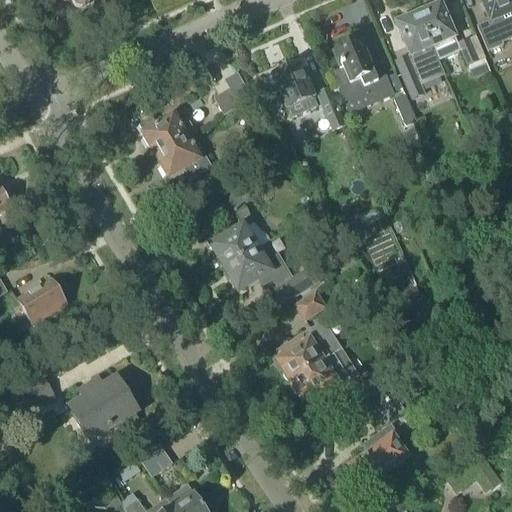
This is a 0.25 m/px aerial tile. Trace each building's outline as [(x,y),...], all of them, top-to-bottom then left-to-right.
[(54,0),(58,5),(63,4),(64,6),(68,3),(70,2),(72,6),(74,9),(81,11),(88,7),(89,2),(89,0),(54,0)] [(476,31),(486,55),(501,49),(500,46),(511,41),(511,12),(506,0),(478,0),(489,25),(476,31)] [(425,15),(416,19),(437,66),(459,56),(465,71),(484,63),(479,51),(474,40),(456,48),(454,41),(453,41),(447,26),(451,24),(444,8),(443,8),(441,4),(424,12),(425,15)] [(398,26),(395,28),(409,61),(410,61),(416,75),(416,74),(420,84),(441,76),(437,66),(416,19),(410,21),(407,19),(399,22),(398,26)] [(339,73),(330,77),(337,93),(345,111),(368,101),(371,107),(372,109),(394,100),(386,80),(385,79),(375,84),(363,54),(358,43),(350,46),(333,53),(337,62),(341,72),(339,73)] [(275,76),(259,83),(263,92),(268,102),(269,105),(272,104),(279,101),(281,100),(287,113),(290,122),(315,111),(302,80),(306,79),(301,68),(300,69),(296,70),(295,69),(295,68),(286,72),(285,70),(274,75),(275,76)] [(223,120),(238,110),(228,93),(212,103),(223,120)] [(331,135),(344,130),(329,94),(316,99),(331,135)] [(393,103),(405,130),(416,125),(404,98),(393,103)] [(145,126),(138,130),(143,138),(142,139),(155,160),(185,143),(191,139),(194,137),(188,126),(178,131),(172,121),(165,125),(156,130),(154,126),(151,122),(145,126)] [(185,143),(155,160),(168,182),(169,181),(172,186),(172,187),(184,179),(186,183),(188,185),(211,171),(199,149),(198,150),(191,139),(185,143)] [(272,156),(277,163),(288,156),(281,145),(273,149),(272,156)] [(287,168),(292,168),(295,166),(290,157),(281,162),(282,165),(287,168)] [(251,176),(250,164),(239,165),(241,177),(251,176)] [(240,187),(223,197),(227,204),(238,225),(249,219),(243,209),(251,205),(245,194),(240,187)] [(0,216),(7,213),(7,211),(6,210),(12,207),(12,205),(9,200),(6,200),(4,201),(0,194),(0,216)] [(242,232),(211,250),(217,261),(215,264),(219,271),(223,271),(224,272),(255,254),(266,247),(270,245),(267,240),(253,226),(242,232)] [(227,285),(231,285),(237,295),(256,283),(261,291),(272,285),(276,291),(272,293),(282,309),(319,287),(310,271),(292,281),(278,258),(274,260),(266,247),(255,254),(224,272),(225,274),(223,278),(227,285)] [(65,310),(49,284),(40,290),(37,286),(26,293),(29,297),(15,305),(30,330),(65,310)] [(302,325),(323,311),(313,297),(293,310),(302,325)] [(289,385),(339,354),(321,325),(308,334),(310,336),(303,341),(302,338),(275,356),(279,363),(276,366),(282,375),(281,378),(285,384),(288,385),(289,385)] [(339,354),(289,385),(289,387),(289,390),(293,397),(296,397),(302,406),(319,396),(324,402),(357,380),(339,354)] [(11,398),(24,420),(55,401),(42,379),(11,398)] [(362,408),(383,396),(374,381),(353,393),(362,408)] [(70,411),(82,429),(91,443),(119,426),(120,429),(122,432),(124,430),(135,423),(135,422),(132,418),(133,417),(113,384),(101,392),(99,388),(97,385),(78,397),(81,403),(82,404),(79,405),(77,407),(70,411)] [(389,394),(366,410),(381,431),(404,415),(389,394)] [(369,459),(349,472),(356,482),(355,484),(359,490),(362,490),(363,493),(364,492),(370,500),(372,503),(379,497),(386,492),(379,482),(393,472),(406,463),(397,451),(391,443),(397,439),(390,429),(362,449),(369,459)] [(152,454),(138,462),(139,463),(151,482),(172,468),(159,449),(157,450),(152,454)] [(483,466),(446,491),(453,502),(475,487),(483,500),(499,490),(483,466)] [(123,511),(107,484),(106,484),(96,489),(97,490),(108,510),(104,511),(95,511),(86,511),(85,511),(123,511)] [(199,511),(185,490),(164,503),(170,511),(199,511)] [(142,511),(136,503),(123,511),(170,511),(164,503),(151,511),(142,511)]
